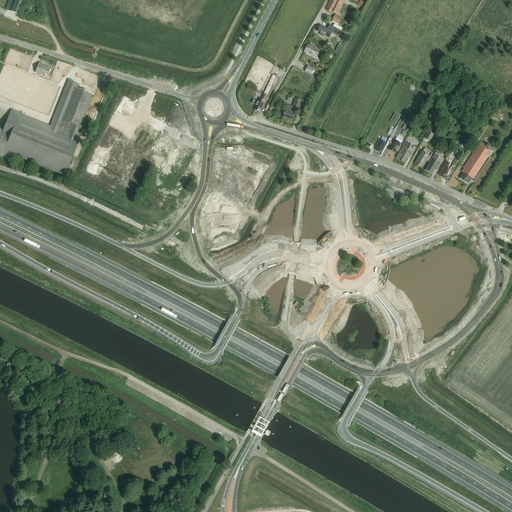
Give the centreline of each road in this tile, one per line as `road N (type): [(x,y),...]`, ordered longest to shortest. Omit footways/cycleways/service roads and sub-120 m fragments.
road 1 (motorway): [(0,226),(286,374),(511,507)]
road 2 (motorway): [(511,493),(282,360),(0,214)]
road 3 (motorway): [(0,243),(205,357),(216,351),(257,272),(288,260),(310,264)]
road 4 (motorway): [(305,256),(274,254),(227,282),(195,282),(0,194)]
road 5 (motorway): [(362,286),(389,320),(392,341),(343,433),(484,511)]
road 6 (motorway): [(511,459),(421,395),(400,323),(384,299)]
road 7 (unclassified): [(0,37),(199,102)]
road 8 (unclassified): [(121,217),(0,168)]
road 9 (primary): [(276,399),(237,471),(228,511)]
